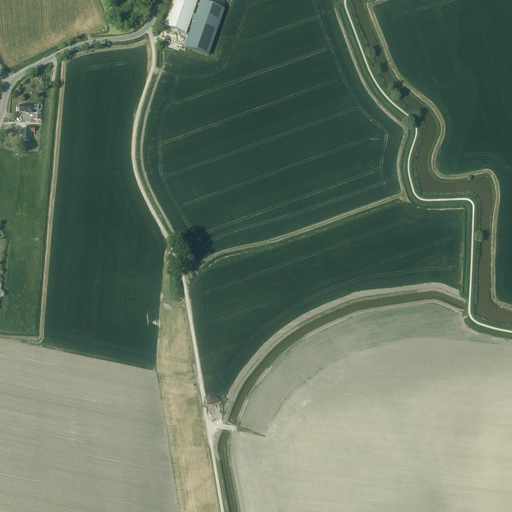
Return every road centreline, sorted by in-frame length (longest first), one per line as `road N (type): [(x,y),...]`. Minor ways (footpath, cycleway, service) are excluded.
road 1 (unknown): [(151,22),(153,65),(132,159),(184,278),(223,511)]
road 2 (tertiary): [(7,85),(48,57),(139,32),(160,0)]
